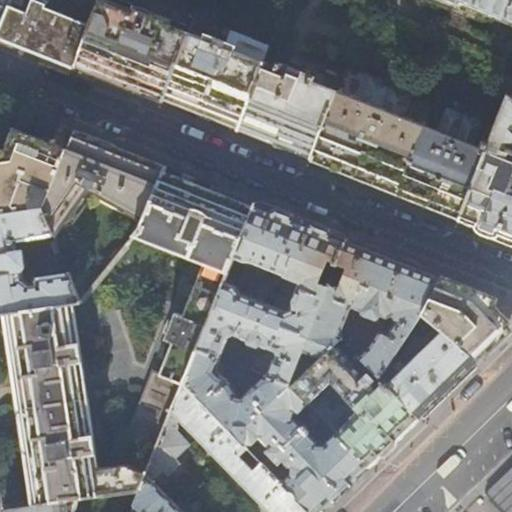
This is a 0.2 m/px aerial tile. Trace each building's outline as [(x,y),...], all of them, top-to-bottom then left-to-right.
[(0,0),(0,27),(10,0),(0,0)] [(10,0),(0,27),(0,38),(37,54),(73,68),(74,63),(99,0),(72,0),(66,16),(46,8),(47,5),(42,3),(43,0),(10,0)] [(191,27),(122,0),(99,0),(74,63),(120,81),(164,99),(165,96),(189,33),(191,27)] [(511,0),(450,0),(511,24),(511,0)] [(206,40),(189,33),(165,96),(196,108),(240,126),(265,63),(235,51),(236,46),(208,35),(206,40)] [(276,67),(265,63),(240,126),(239,128),(266,138),(310,156),(336,91),(313,82),(314,77),(278,63),(276,67)] [(409,94),(368,78),(360,100),(401,115),(409,94)] [(360,100),(336,91),(310,156),(336,166),(336,169),(364,181),(373,184),(375,182),(394,189),(393,192),(459,218),(490,141),(484,139),(481,146),(473,143),(455,136),(401,115),(360,100)] [(511,99),(507,97),(490,141),(459,218),(458,220),(511,241),(511,99)] [(455,136),(473,143),(482,121),(464,113),(455,136)] [(0,214),(42,209),(67,149),(26,133),(13,127),(4,149),(0,149),(0,214)] [(75,131),(67,149),(42,209),(53,235),(87,187),(144,217),(163,171),(121,154),(113,151),(114,147),(75,131)] [(253,207),(163,171),(144,217),(141,225),(133,236),(203,264),(227,273),(253,207)] [(327,260),(336,264),(346,239),(302,221),(256,203),(253,207),(227,273),(197,347),(219,356),(220,357),(229,335),(235,332),(248,338),(248,340),(260,345),(260,343),(274,350),(277,356),(273,359),(265,375),(291,385),(303,352),(327,287),(319,284),(327,260)] [(42,209),(0,214),(0,312),(3,312),(72,301),(79,300),(67,271),(35,277),(35,283),(30,285),(22,278),(22,270),(24,270),(26,267),(24,250),(16,251),(14,242),(53,235),(42,209)] [(371,249),(346,239),(336,264),(332,276),(342,280),(340,286),(329,282),(327,287),(303,352),(321,358),(333,345),(339,338),(340,336),(337,336),(349,304),(358,307),(360,314),(362,315),(361,319),(367,321),(368,317),(377,319),(379,318),(381,315),(387,317),(392,314),(395,322),(387,333),(381,330),(370,348),(359,358),(371,371),(379,378),(420,312),(441,276),(421,268),(371,249)] [(197,347),(227,273),(203,264),(182,315),(174,312),(164,338),(171,341),(159,373),(151,370),(118,453),(127,457),(125,462),(97,467),(72,301),(3,312),(9,351),(25,456),(32,505),(70,500),(140,490),(183,382),(197,347)] [(473,289),(441,276),(420,312),(478,360),(495,343),(504,335),(505,333),(507,328),(507,323),(505,318),(481,292),(473,289)] [(468,369),(478,360),(420,312),(379,378),(383,383),(418,418),(432,404),(468,369)] [(343,342),(354,353),(360,347),(349,336),(343,342)] [(333,345),(321,358),(293,388),(308,404),(315,411),(328,397),(323,391),(331,382),(360,413),(352,421),(345,414),(332,428),(338,434),(368,466),(394,441),(418,418),(383,383),(376,390),(364,378),(371,371),(359,358),(354,353),(348,360),(333,345)] [(213,370),(219,356),(197,347),(183,382),(247,448),(249,450),(254,446),(253,444),(256,441),(272,458),(264,465),(309,511),(321,511),(342,491),(368,466),(338,434),(326,445),(317,445),(317,442),(309,434),(311,432),(304,425),(302,427),(295,421),(291,418),(296,411),(299,414),(308,404),(293,388),(291,385),(265,375),(264,375),(243,396),(235,394),(233,388),(229,383),(224,378),(218,375),(213,370)] [(239,457),(247,448),(183,382),(140,490),(134,505),(141,511),(181,511),(152,481),(162,471),(167,476),(178,465),(173,461),(189,446),(175,432),(176,427),(176,423),(180,419),(269,511),(309,511),(264,465),(261,463),(253,472),(239,457)] [(511,511),(511,471),(489,491),(507,511),(511,511)] [(496,511),(480,496),(464,511),(496,511)] [(72,511),(70,500),(32,505),(2,509),(2,511),(72,511)]
